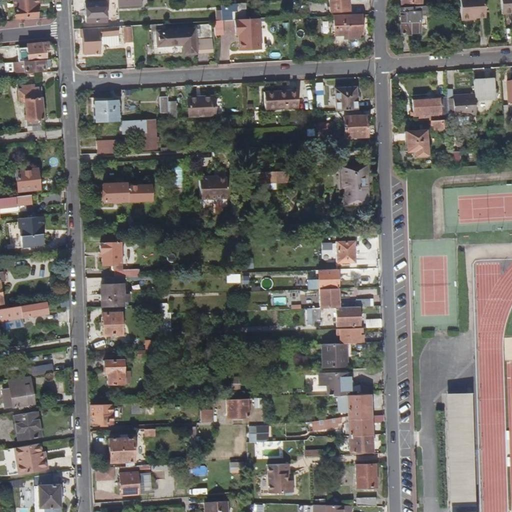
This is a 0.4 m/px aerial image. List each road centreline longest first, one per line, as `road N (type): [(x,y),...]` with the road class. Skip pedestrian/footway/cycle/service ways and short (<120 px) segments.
road 1 (residential): [(381,65),(393,511)]
road 2 (residential): [(67,82),(84,511)]
road 3 (residential): [(381,65),(67,82)]
road 4 (residential): [(511,56),(381,65)]
